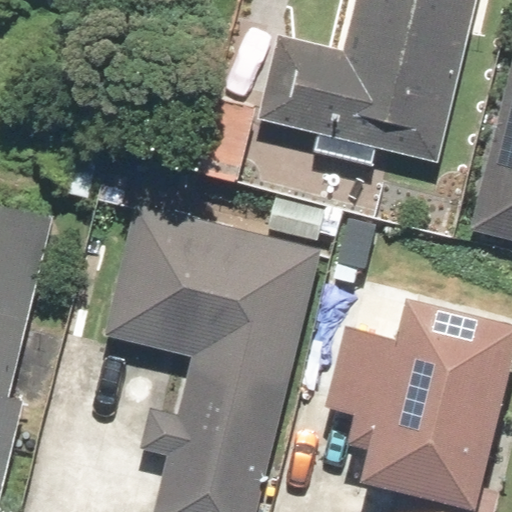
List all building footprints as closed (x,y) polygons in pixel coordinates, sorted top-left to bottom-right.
[(467,0),(342,0),(331,54),(266,40),(248,121),(432,162),(467,0)] [(511,35),(504,33),(463,233),(511,242),(511,35)] [(188,364),(174,421),(146,414),(135,455),(163,462),(150,511),(240,511),(307,255),(131,210),(97,341),(188,364)] [(0,483),(19,401),(5,398),(46,224),(0,213),(0,483)] [(329,343),(312,418),(336,424),(325,472),(347,477),(343,495),(387,505),(385,511),(489,511),(491,504),(463,497),(500,337),(387,312),(378,354),(329,343)]
